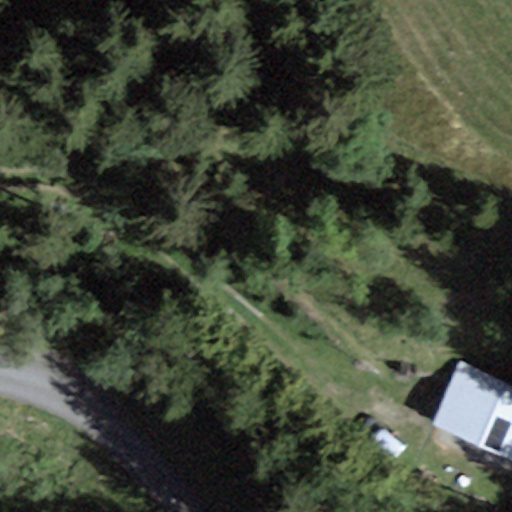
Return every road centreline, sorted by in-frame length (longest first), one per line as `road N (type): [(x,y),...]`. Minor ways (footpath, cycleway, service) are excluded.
road 1 (track): [(392,419),(72,177),(28,165),(0,168)]
road 2 (unclassified): [(0,375),(81,406),(192,511)]
